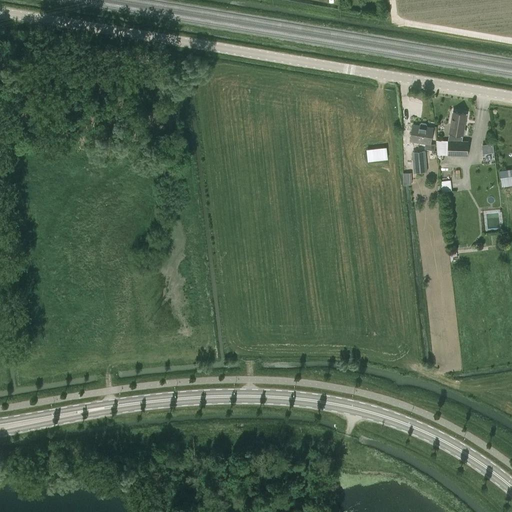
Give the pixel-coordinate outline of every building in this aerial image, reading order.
[(448,140),(436,140),(437,155),(448,155),(468,156),(468,141),(462,141),(463,135),(465,134),(466,130),(464,129),(467,113),(453,111),(449,133),(448,140)] [(420,126),(413,124),(410,141),(425,143),(425,149),(435,150),(435,145),(431,144),(433,128),(426,127),(427,124),(426,123),(421,122),(420,123),(420,126)] [(494,152),(493,143),(482,145),(483,154),(494,152)] [(387,147),(367,149),(368,161),(388,159),(387,147)] [(413,173),(427,172),(425,151),(411,152),(413,173)] [(511,169),(500,171),(501,186),(511,184),(511,169)] [(453,190),(453,179),(441,179),(441,190),(453,190)]
